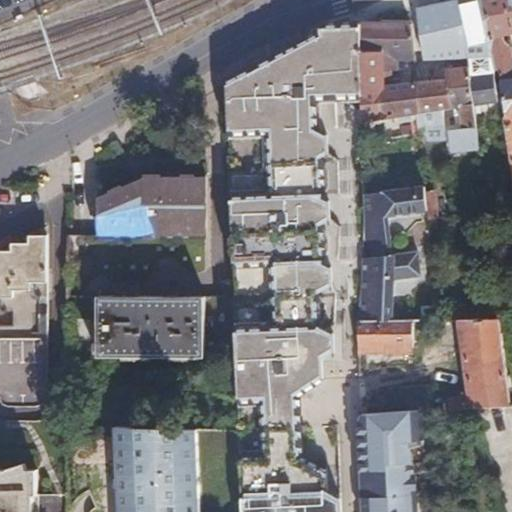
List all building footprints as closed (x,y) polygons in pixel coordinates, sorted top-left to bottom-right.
[(462,0),(452,2),(417,10),(417,60),(461,51),(465,51),(484,48),(490,46),(483,0),(462,0)] [(511,0),(483,0),(490,46),(484,48),(485,53),(487,62),(493,61),(494,68),(497,85),(511,81),(511,51),(511,50),(504,43),(503,37),(511,35),(511,0)] [(362,91),(361,23),(343,27),(343,94),(362,93),(362,91)] [(409,24),(361,23),(362,91),(390,86),(388,72),(393,71),(392,62),(409,59),(409,24)] [(343,94),(343,27),(314,35),(286,48),(288,88),(297,87),(298,97),(309,98),(343,94)] [(288,88),(286,48),(257,65),(223,85),(225,130),(229,238),(234,357),(239,511),(320,511),(319,494),(318,479),(292,462),(287,398),(313,381),(311,361),(309,330),(307,298),(322,287),(320,258),(318,224),(316,194),(314,160),(312,129),(309,98),(298,97),(297,87),(288,88)] [(484,48),(465,51),(466,57),(485,53),(484,48)] [(465,51),(461,51),(463,63),(465,72),(488,68),(494,68),(493,61),(487,62),(485,53),(466,57),(465,51)] [(440,66),(442,76),(447,107),(458,105),(461,124),(473,122),(471,111),(465,72),(463,63),(440,66)] [(488,68),(465,72),(471,111),(479,110),(477,97),(492,94),(488,68)] [(414,82),(420,112),(421,126),(421,128),(443,126),(442,108),(447,107),(442,76),(414,82)] [(511,81),(497,85),(501,113),(511,179),(511,81)] [(390,86),(362,91),(362,93),(362,122),(394,116),(420,112),(414,82),(390,86)] [(421,126),(420,112),(394,116),(394,120),(408,118),(410,127),(421,126)] [(461,124),(449,127),(451,148),(477,144),(473,122),(461,124)] [(421,128),(423,141),(444,138),(443,126),(421,128)] [(321,135),(312,129),(314,160),(322,155),(321,135)] [(234,357),(229,238),(199,237),(198,178),(140,178),(116,188),(92,198),(91,238),(63,238),(64,358),(234,357)] [(427,185),(420,186),(424,210),(429,209),(427,185)] [(436,185),(427,185),(429,209),(429,214),(438,213),(436,185)] [(424,210),(420,186),(383,190),(366,192),(367,209),(368,248),(392,246),(388,214),(424,210)] [(325,199),(316,194),(318,224),(326,220),(325,199)] [(0,421),(3,421),(3,414),(3,406),(32,405),(38,402),(43,395),(44,233),(26,233),(26,241),(8,241),(8,249),(0,249),(0,421)] [(369,258),(393,255),(392,246),(368,248),(369,258)] [(362,320),(392,319),(396,279),(424,276),(424,274),(421,254),(421,252),(393,255),(369,258),(367,258),(362,320)] [(421,254),(424,274),(435,273),(433,253),(421,254)] [(330,265),(320,258),(322,287),(330,281),(330,265)] [(453,317),(461,317),(476,316),(475,304),(453,304),(453,317)] [(450,406),(472,403),(508,403),(499,315),(476,316),(461,317),(470,394),(449,397),(450,406)] [(362,320),(360,320),(359,349),(388,348),(388,353),(415,351),(415,346),(415,339),(415,318),(392,319),(362,320)] [(309,330),(311,361),(320,356),(325,350),(324,341),(320,335),(309,330)] [(403,403),(432,399),(430,386),(401,389),(403,403)] [(355,503),(394,500),(419,495),(428,493),(435,491),(443,489),(452,487),(432,407),(362,415),(358,415),(352,424),(355,503)] [(204,511),(201,429),(118,427),(121,511),(204,511)] [(0,511),(35,511),(35,509),(32,509),(32,494),(36,494),(36,471),(25,471),(22,462),(7,469),(0,468),(0,511)] [(394,500),(355,503),(355,511),(443,511),(443,489),(435,491),(428,493),(419,495),(394,500)] [(319,494),(320,511),(335,511),(334,502),(319,494)]
